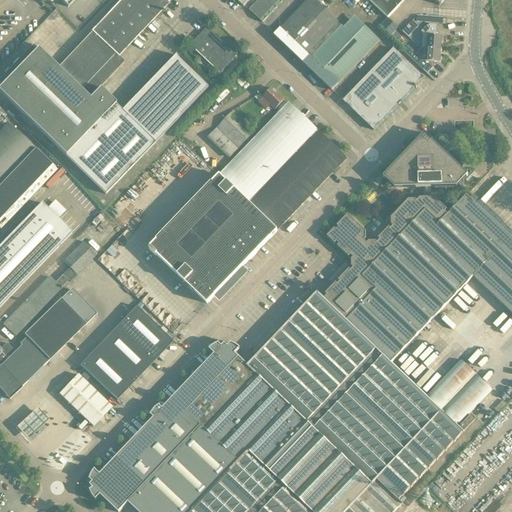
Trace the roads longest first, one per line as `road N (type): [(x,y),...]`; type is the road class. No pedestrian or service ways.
road 1 (unclassified): [(53,484),(373,154)]
road 2 (unknown): [(0,243),(43,197),(65,196),(78,212),(76,233),(0,312)]
road 3 (unclassified): [(373,154),(209,0)]
road 4 (unknown): [(0,422),(110,311),(105,291),(85,274)]
road 5 (unclassified): [(373,154),(476,60)]
